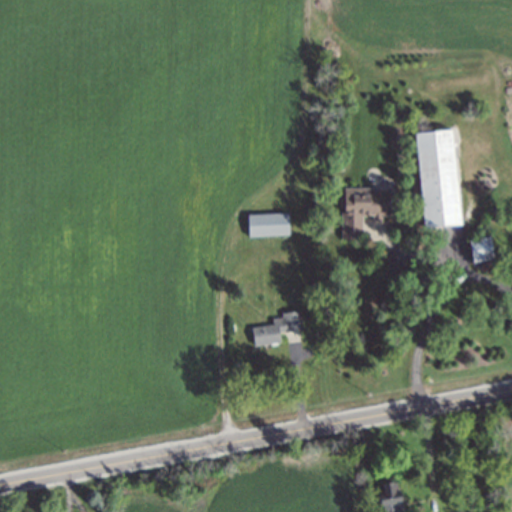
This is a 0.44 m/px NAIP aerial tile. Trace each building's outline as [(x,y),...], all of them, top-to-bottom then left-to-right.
[(460,224),(452,129),(414,132),(423,227),(460,224)] [(343,238),(362,238),(362,216),(390,216),(390,187),(342,188),(343,238)] [(247,214),(248,236),(289,234),(288,212),(247,214)] [(494,257),(490,236),(468,240),(472,261),(494,257)] [(254,345),(280,342),(279,332),(303,329),(301,310),(281,312),(282,317),(272,318),(273,324),(252,326),(254,345)] [(402,511),(401,489),(393,490),(393,482),(378,483),(379,511),(402,511)]
